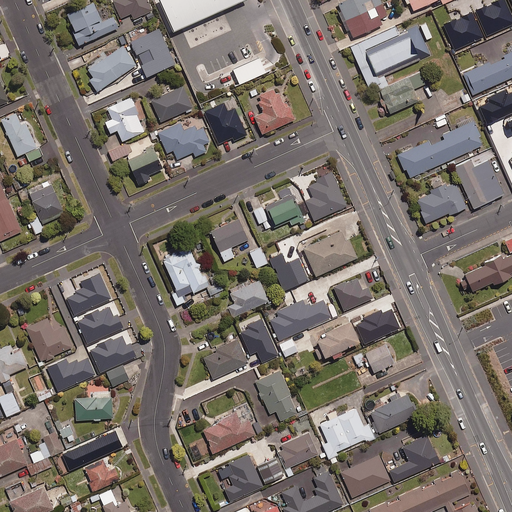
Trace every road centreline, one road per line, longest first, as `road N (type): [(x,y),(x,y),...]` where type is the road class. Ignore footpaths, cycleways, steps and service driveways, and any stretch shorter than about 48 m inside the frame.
road 1 (residential): [(185,511),(154,431),(161,333),(116,228)]
road 2 (primary): [(409,259),(511,496)]
road 3 (residential): [(116,228),(345,126)]
road 4 (residential): [(116,228),(14,0)]
road 5 (primary): [(345,126),(409,259)]
road 6 (primary): [(289,0),(345,126)]
road 7 (residential): [(0,281),(116,228)]
